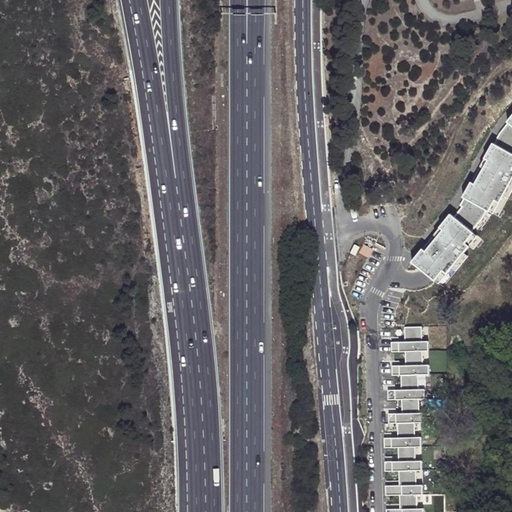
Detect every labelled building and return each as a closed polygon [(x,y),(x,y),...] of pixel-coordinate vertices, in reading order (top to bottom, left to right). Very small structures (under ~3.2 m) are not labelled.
[(511,116),(507,122),(508,123),(502,131),(507,135),(504,140),(498,136),(494,143),(493,143),(484,158),(491,162),(487,169),(480,165),(462,197),(464,198),(460,205),(462,207),(465,209),(463,212),(460,210),(454,217),(451,214),(440,227),(446,232),(441,239),(435,234),(412,262),(435,281),(455,257),(459,260),(470,246),(466,243),(475,233),(472,231),(485,220),(487,211),(490,212),(500,193),(508,198),(511,191),(511,186),(510,186),(511,181),(511,116)] [(499,134),(498,136),(504,140),(507,135),(502,131),(499,134)] [(480,165),(487,169),(491,162),(484,158),(480,165)] [(498,217),(508,198),(500,193),(490,212),(498,217)] [(435,234),(441,239),(446,232),(440,227),(435,234)] [(482,239),(475,233),(466,243),(470,246),(459,260),(455,257),(435,281),(443,287),(482,239)] [(422,327),(405,327),(405,342),(392,342),(392,352),(405,351),(406,365),(392,366),(392,375),(401,375),(402,390),(388,390),(388,399),(402,399),(402,414),(389,414),(389,423),(398,423),(398,438),(385,438),(385,448),(399,447),(399,461),(385,462),(386,471),(399,471),(400,486),(386,486),(386,495),(400,495),(400,509),(387,509),(386,511),(423,511),(424,508),(417,509),(417,495),(423,494),(423,485),(417,485),(416,470),(422,470),(422,461),(416,461),(416,447),(422,447),(422,437),(415,437),(415,423),(426,422),(426,413),(420,413),(419,399),(425,399),(425,389),(419,389),(418,375),(429,374),(429,365),(423,365),(423,351),(429,351),(429,341),(422,341),(422,327)]
